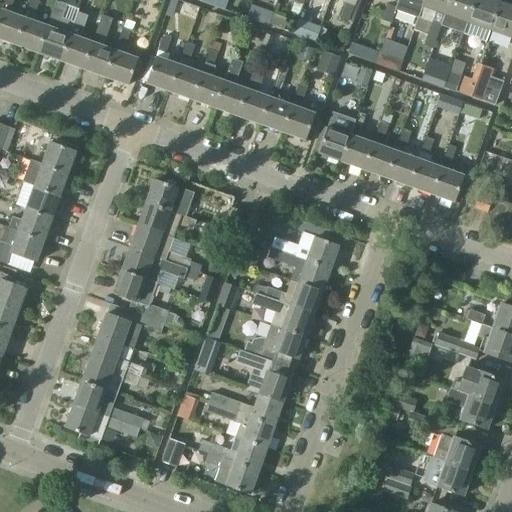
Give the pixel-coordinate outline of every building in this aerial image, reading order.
[(30,0),(24,18),(14,45),(37,53),(46,27),(34,22),(36,16),(34,15),(35,14),(39,0),(30,0)] [(305,0),(295,0),(291,13),(300,15),(303,5),(304,6),(305,0)] [(346,0),(340,18),(354,23),(362,0),(346,0)] [(419,18),(423,6),(422,6),(424,0),(398,0),(396,7),(388,4),(382,20),(391,23),(396,10),(419,18)] [(442,26),(440,26),(449,0),(424,0),(422,6),(423,6),(436,11),(424,46),(433,49),(442,26)] [(449,0),(440,26),(442,26),(464,34),(469,23),(467,22),(474,0),(449,0)] [(474,0),(467,22),(469,23),(464,34),(485,42),(489,30),(500,1),(495,0),(474,0)] [(48,26),(47,26),(46,27),(37,53),(60,61),(73,22),(62,18),(66,5),(57,1),(48,26)] [(511,38),(511,5),(500,1),(489,30),(511,38)] [(252,6),(248,18),(270,25),(274,15),(274,13),(252,6)] [(24,18),(2,10),(0,14),(0,39),(14,45),(24,18)] [(81,38),(89,15),(78,11),(74,22),(73,22),(60,61),(83,69),(92,42),(81,38)] [(93,42),(92,42),(83,69),(105,77),(115,50),(104,46),(113,20),(103,15),(93,42)] [(274,15),(270,25),(285,30),(288,19),(274,15)] [(293,34),(316,42),(321,27),(299,19),(293,34)] [(116,50),(115,50),(105,77),(128,85),(138,58),(126,54),(128,48),(127,48),(133,33),(124,29),(116,50)] [(271,49),(275,37),(266,34),(262,46),(271,49)] [(156,57),(155,57),(146,83),(169,91),(178,65),(168,61),(173,47),(170,46),(173,38),(164,35),(156,57)] [(180,66),(178,65),(169,91),(192,99),(201,73),(192,70),(195,62),(191,60),(196,46),(188,43),(180,66)] [(201,73),(192,99),(214,107),(224,81),(212,77),(216,67),(214,66),(219,53),(210,50),(202,74),(201,73)] [(323,51),(317,71),(334,77),(341,58),(323,51)] [(404,61),(379,52),(375,65),(400,73),(404,61)] [(225,82),(224,81),(214,107),(237,116),(246,89),(235,86),(243,63),(232,59),(225,82)] [(347,60),(346,61),(339,81),(356,87),(363,66),(347,60)] [(433,71),(431,71),(427,82),(444,88),(451,69),(436,63),(433,71)] [(472,79),(466,96),(495,106),(504,82),(491,78),(494,69),(478,64),(472,79)] [(247,90),(246,89),(237,116),(260,124),(269,98),(258,93),(266,71),(255,67),(247,90)] [(452,69),(451,69),(444,88),(456,93),(462,75),(451,71),(452,69)] [(280,94),(286,78),(278,75),(272,92),(280,94)] [(466,96),(472,79),(464,77),(458,93),(466,96)] [(293,106),(292,106),(283,132),(305,140),(315,114),(304,110),(306,103),(303,103),(309,87),(300,84),(293,106)] [(269,98),(260,124),(283,132),(292,106),(269,98)] [(359,112),(353,129),(361,132),(367,115),(359,112)] [(328,127),(318,154),(341,162),(351,136),(350,135),(355,123),(333,115),(329,128),(328,127)] [(382,122),(376,138),(384,141),(390,125),(382,122)] [(0,150),(8,153),(16,131),(0,124),(0,150)] [(403,130),(398,146),(406,149),(412,133),(403,130)] [(351,136),(341,162),(364,170),(373,144),(351,136)] [(418,160),(409,186),(431,194),(441,168),(430,164),(432,157),(430,156),(435,140),(426,137),(418,160)] [(75,152),(50,143),(42,164),(67,173),(75,152)] [(373,144),(364,170),(386,178),(396,152),(373,144)] [(449,145),(443,161),(451,164),(457,148),(449,145)] [(396,152),(386,178),(409,186),(418,160),(396,152)] [(23,183),(34,187),(35,186),(59,195),(67,173),(42,164),(31,160),(23,183)] [(441,168),(431,194),(453,203),(463,175),(441,168)] [(155,180),(146,203),(169,212),(170,211),(185,217),(193,194),(178,189),(155,180)] [(35,186),(34,187),(26,209),(51,218),(59,195),(35,186)] [(478,194),(473,208),(487,213),(492,200),(478,194)] [(487,213),(487,214),(511,223),(511,205),(492,198),(492,200),(487,213)] [(169,212),(146,203),(138,226),(174,239),(179,226),(193,231),(197,221),(185,217),(170,211),(169,212)] [(231,208),(227,219),(223,230),(235,234),(243,212),(231,208)] [(18,231),(43,240),(51,218),(26,209),(22,220),(13,217),(9,228),(18,231)] [(242,238),(262,245),(270,221),(250,214),(242,238)] [(138,226),(130,249),(180,267),(200,274),(203,266),(191,262),(191,260),(169,252),(174,239),(138,226)] [(6,227),(0,244),(0,261),(8,264),(12,253),(35,262),(43,240),(18,231),(9,228),(6,227)] [(298,247),(275,239),(272,248),(331,269),(339,246),(303,233),(298,247)] [(239,245),(233,260),(255,268),(260,253),(239,245)] [(295,268),(291,281),(314,289),(322,292),(331,269),(272,248),(269,256),(277,259),(277,261),(291,265),(291,266),(295,268)] [(130,249),(122,272),(157,284),(162,270),(181,278),(184,279),(184,278),(197,283),(200,274),(180,267),(130,249)] [(207,276),(219,281),(224,267),(212,263),(207,276)] [(0,304),(18,310),(26,288),(12,283),(14,278),(0,272),(0,304)] [(165,324),(165,323),(183,329),(184,325),(183,322),(182,320),(179,317),(177,316),(169,313),(169,312),(150,305),(157,284),(122,272),(113,295),(131,302),(128,310),(113,305),(165,324)] [(219,281),(207,276),(199,300),(210,304),(219,281)] [(268,287),(264,297),(314,314),(322,292),(314,289),(291,281),(286,294),(268,287)] [(225,283),(217,306),(229,310),(230,311),(239,288),(225,283)] [(256,294),(252,305),(275,313),(271,325),(305,337),(314,314),(264,297),(256,294)] [(18,310),(0,304),(0,329),(10,333),(18,310)] [(106,314),(98,337),(122,345),(133,350),(142,326),(161,333),(165,324),(113,305),(110,315),(106,314)] [(511,308),(502,305),(494,329),(493,330),(511,336),(511,308)] [(217,306),(213,317),(224,322),(229,310),(217,306)] [(485,315),(470,310),(467,320),(482,325),(485,315)] [(253,344),(248,342),(244,352),(287,367),(290,358),(297,360),(305,337),(271,325),(266,339),(262,338),(254,341),(253,344)] [(480,351),(485,353),(485,354),(510,363),(511,357),(511,336),(493,330),(494,329),(482,325),(478,337),(484,339),(480,351)] [(209,328),(205,338),(217,342),(219,337),(216,330),(209,328)] [(0,354),(2,355),(10,333),(0,329),(0,354)] [(98,337),(90,360),(126,373),(140,378),(144,368),(129,363),(117,358),(122,345),(98,337)] [(205,338),(194,371),(209,377),(220,344),(217,342),(205,338)] [(413,339),(405,362),(415,366),(420,351),(430,355),(433,346),(413,339)] [(238,364),(255,370),(248,390),(282,402),(290,380),(283,378),(287,367),(244,352),(242,351),(238,364)] [(126,373),(90,360),(82,382),(118,395),(123,381),(137,387),(140,378),(126,373)] [(456,381),(453,382),(450,390),(495,405),(503,381),(466,368),(461,383),(456,381)] [(118,395),(82,382),(74,405),(140,429),(143,419),(113,408),(118,395)] [(212,393),(209,402),(239,413),(274,425),(282,402),(248,390),(247,391),(258,394),(253,407),(212,393)] [(446,403),(464,409),(460,421),(486,430),(495,405),(450,390),(446,403)] [(418,400),(395,392),(390,405),(412,413),(414,413),(418,400)] [(185,396),(178,416),(191,421),(199,401),(185,396)] [(239,424),(235,437),(243,440),(266,448),(274,425),(239,413),(209,402),(205,412),(236,422),(236,423),(239,424)] [(140,429),(74,405),(65,428),(101,441),(106,427),(136,438),(140,429)] [(414,413),(412,413),(407,425),(441,437),(433,458),(471,472),(480,448),(455,439),(458,429),(414,413)] [(203,440),(200,450),(209,453),(258,471),(266,448),(243,440),(235,437),(235,438),(241,440),(237,452),(226,449),(203,440)] [(177,467),(185,445),(169,439),(162,461),(177,467)] [(206,462),(220,467),(215,482),(249,494),(258,471),(209,453),(206,462)] [(433,458),(424,483),(463,496),(471,472),(433,458)] [(367,471),(411,487),(415,475),(371,459),(367,471)] [(380,477),(387,480),(383,491),(407,500),(412,487),(411,487),(367,471),(361,486),(375,491),(380,477)]
